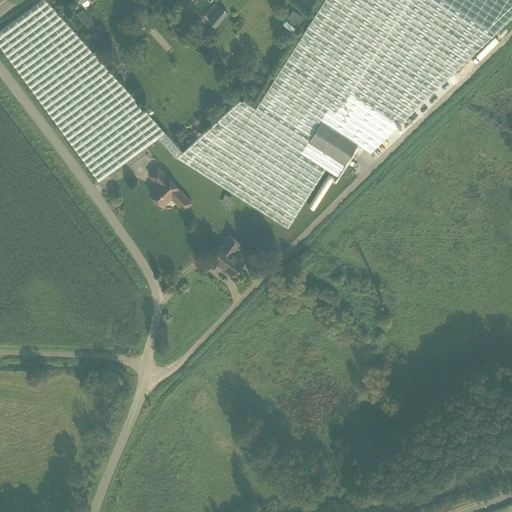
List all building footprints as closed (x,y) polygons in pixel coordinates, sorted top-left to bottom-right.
[(39,0),(0,29),(0,45),(98,180),(158,137),(176,157),(177,157),(182,152),(46,0),(39,0)] [(403,120),(452,74),(511,16),(511,0),(324,0),(255,108),(241,98),(182,152),(177,157),(287,227),(325,167),(337,175),(344,164),(308,141),(321,120),(357,143),(370,151),(403,120)] [(86,27),(93,21),(83,8),(76,13),(86,27)] [(297,25),(303,16),(293,9),(286,18),(297,25)] [(215,27),(219,23),(212,16),(208,21),(215,27)] [(277,58),(293,33),(276,23),(260,48),(277,58)] [(102,33),(93,31),(91,38),(99,40),(102,33)] [(205,117),(201,112),(194,118),(198,123),(205,117)] [(308,141),(344,164),(357,143),(321,120),(308,141)] [(183,208),(190,201),(177,187),(166,176),(158,168),(150,174),(159,183),(149,192),(160,204),(170,194),(183,208)] [(224,194),(221,203),(229,205),(232,196),(224,194)] [(232,252),(239,242),(229,235),(222,245),(211,259),(233,274),(243,260),(232,252)]
